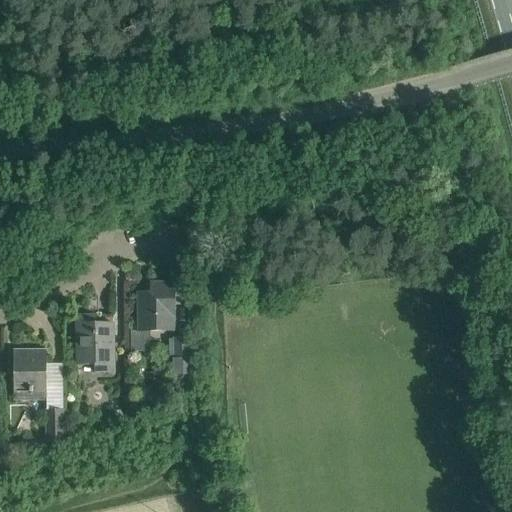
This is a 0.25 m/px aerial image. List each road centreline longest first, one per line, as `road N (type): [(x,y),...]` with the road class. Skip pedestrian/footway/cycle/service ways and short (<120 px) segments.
road 1 (unclassified): [(0,150),(266,123),(511,64)]
road 2 (residential): [(0,317),(121,257)]
